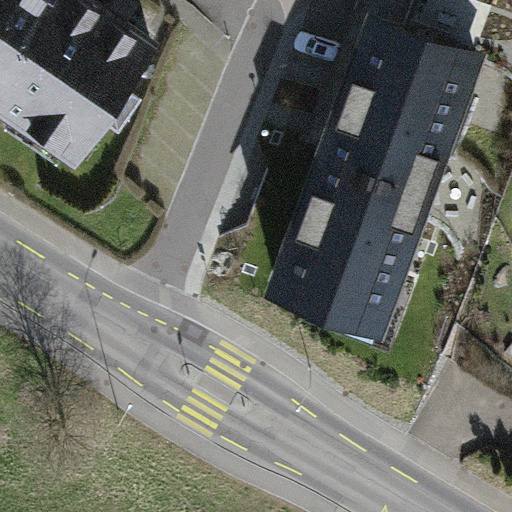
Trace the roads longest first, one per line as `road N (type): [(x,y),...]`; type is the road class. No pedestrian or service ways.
road 1 (residential): [(138,342),(294,0)]
road 2 (tertiary): [(415,511),(138,342)]
road 3 (tertiary): [(138,342),(0,252)]
